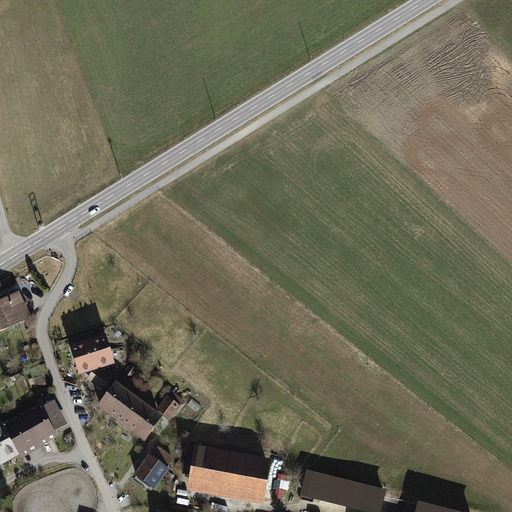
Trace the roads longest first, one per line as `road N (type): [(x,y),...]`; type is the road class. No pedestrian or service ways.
road 1 (secondary): [(53,231),(426,0)]
road 2 (unclassified): [(53,231),(73,258),(41,325),(43,341),(113,510)]
